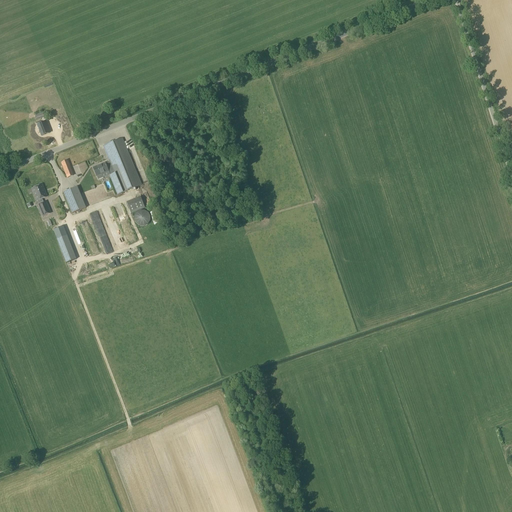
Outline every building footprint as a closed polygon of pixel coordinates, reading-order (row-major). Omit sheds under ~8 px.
[(36,120),(44,117),(42,112),(34,115),(36,120)] [(37,125),(41,136),(49,133),(45,122),(37,125)] [(93,168),(96,177),(98,180),(103,178),(102,174),(108,172),(109,175),(109,176),(117,196),(142,185),(122,138),(103,147),(109,162),(105,163),(93,168)] [(67,161),(61,163),(64,170),(70,167),(67,161)] [(32,189),(37,201),(46,197),(41,185),(32,189)] [(71,214),(86,208),(77,187),(63,193),(71,214)] [(51,213),(46,201),(37,205),(42,217),(51,213)] [(134,218),(134,219),(134,220),(135,221),(135,222),(135,223),(136,223),(136,224),(137,224),(137,225),(138,225),(139,226),(140,226),(141,226),(142,227),(143,226),(144,226),(145,226),(146,225),(147,225),(148,224),(149,223),(149,222),(150,221),(150,220),(150,219),(150,218),(150,217),(150,216),(149,215),(149,214),(148,214),(148,213),(147,213),(147,212),(146,212),(145,212),(145,211),(144,211),(143,211),(142,211),(141,211),(140,211),(139,211),(139,212),(138,212),(137,213),(136,214),(135,215),(135,216),(135,217),(134,217),(134,218)] [(87,230),(84,231),(86,235),(88,234),(89,238),(95,235),(87,219),(83,221),(87,230)] [(101,233),(103,242),(110,240),(108,230),(101,233)] [(76,260),(66,236),(57,240),(66,263),(76,260)] [(102,256),(95,237),(89,240),(96,258),(102,256)]
